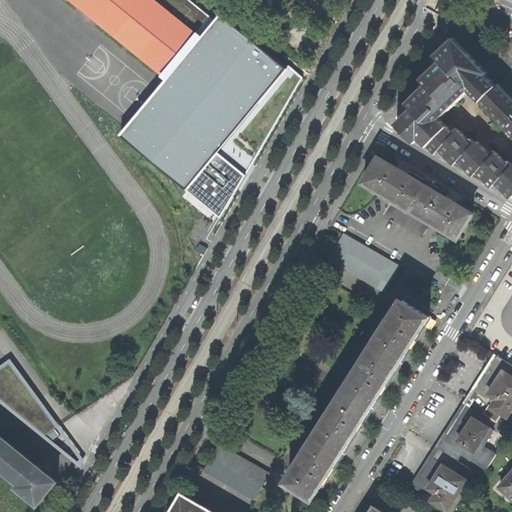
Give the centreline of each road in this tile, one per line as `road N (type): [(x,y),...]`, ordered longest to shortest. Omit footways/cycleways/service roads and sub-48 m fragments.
road 1 (secondary): [(383,0),(90,511)]
road 2 (secondary): [(137,511),(363,118)]
road 3 (residential): [(339,511),(511,237)]
road 4 (residential): [(511,209),(363,118)]
road 5 (secondary): [(363,118),(431,0)]
